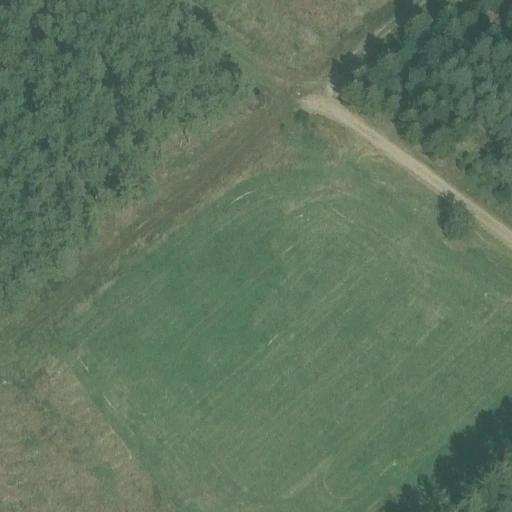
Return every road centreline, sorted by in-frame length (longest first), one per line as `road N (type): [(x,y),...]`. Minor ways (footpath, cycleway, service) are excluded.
road 1 (track): [(415,0),(0,351)]
road 2 (track): [(511,239),(177,0)]
